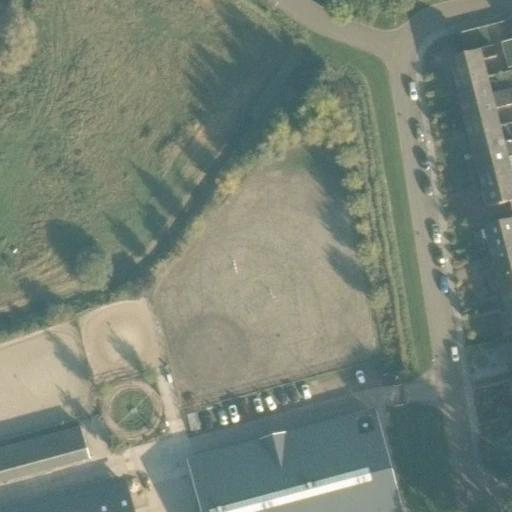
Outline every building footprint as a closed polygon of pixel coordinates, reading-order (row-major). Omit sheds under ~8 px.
[(508,69),(511,67),(511,42),(511,41),(501,44),(508,69)] [(456,86),(487,78),(483,61),(496,57),(494,46),(473,52),(474,55),(450,61),(456,86)] [(462,110),(511,97),(511,89),(491,95),(487,78),(456,86),(462,110)] [(468,134),(500,127),(495,109),(511,105),(511,97),(462,110),(468,134)] [(511,141),(504,144),(500,127),(468,134),(475,159),(511,149),(511,141)] [(481,184),(511,175),(511,174),(508,158),(511,157),(511,149),(475,159),(481,184)] [(511,175),(481,184),(487,209),(510,203),(511,209),(511,175)] [(491,254),(511,248),(511,218),(508,220),(509,223),(484,229),(491,254)] [(511,248),(491,254),(497,278),(511,274),(511,248)] [(503,302),(511,300),(511,274),(497,278),(503,302)] [(511,300),(503,302),(509,328),(511,326),(511,300)] [(399,511),(374,416),(193,464),(205,511),(399,511)] [(0,484),(90,460),(82,429),(0,451),(0,484)] [(117,511),(110,485),(7,511),(117,511)]
